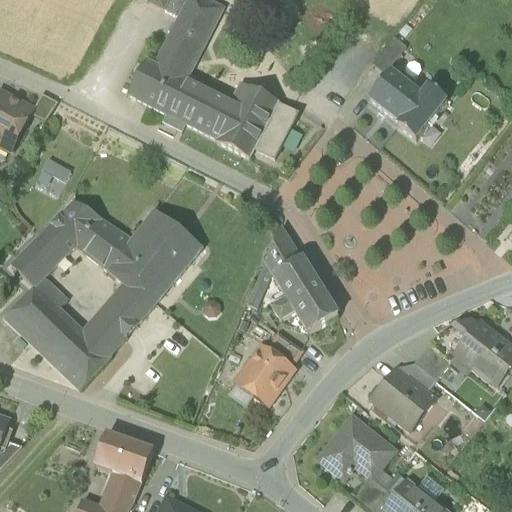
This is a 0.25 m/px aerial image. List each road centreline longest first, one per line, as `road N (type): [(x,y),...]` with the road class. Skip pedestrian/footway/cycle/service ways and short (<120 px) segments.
road 1 (residential): [(369,350),(286,217),(0,72)]
road 2 (residential): [(266,480),(0,385)]
road 3 (residential): [(501,288),(486,260),(307,107)]
road 4 (unclassified): [(369,350),(339,377),(266,480)]
road 5 (unclassified): [(501,288),(369,350)]
